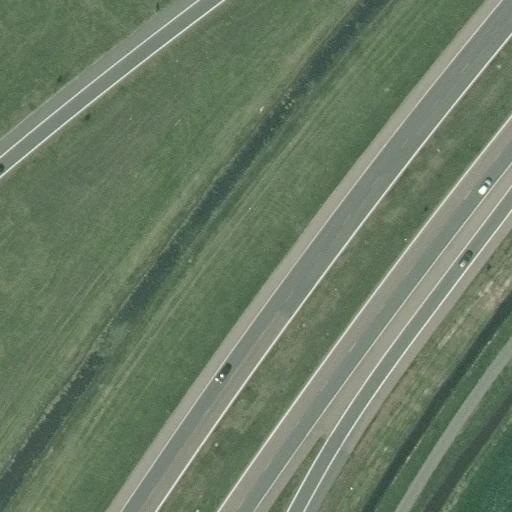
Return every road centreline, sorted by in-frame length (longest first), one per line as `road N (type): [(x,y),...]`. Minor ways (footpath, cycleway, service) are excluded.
road 1 (motorway): [(511,14),(354,208),(138,511)]
road 2 (motorway): [(235,511),(415,261),(511,142)]
road 3 (motorway): [(295,511),(379,371),(511,198)]
road 4 (motorway): [(211,0),(0,167)]
road 5 (unclassified): [(400,511),(511,345)]
